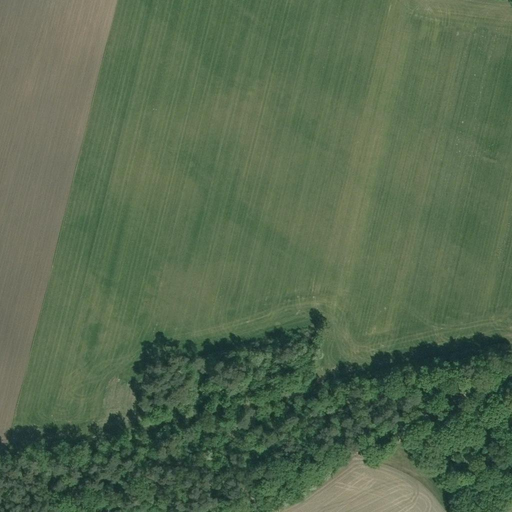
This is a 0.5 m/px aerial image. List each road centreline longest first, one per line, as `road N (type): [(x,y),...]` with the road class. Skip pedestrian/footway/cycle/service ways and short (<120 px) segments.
road 1 (track): [(511,356),(0,460)]
road 2 (track): [(123,435),(237,458),(356,457),(402,466),(421,476),(449,511)]
road 3 (track): [(235,511),(511,372)]
